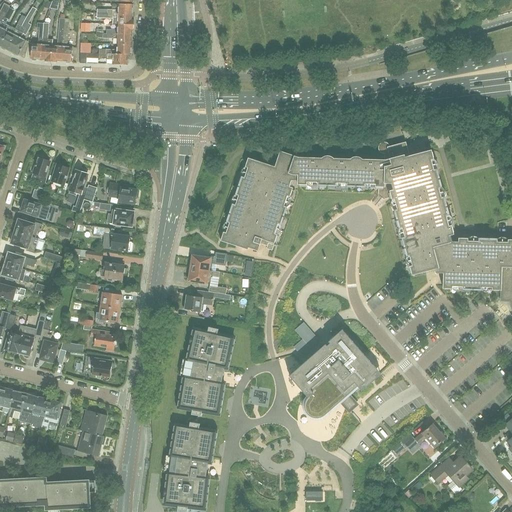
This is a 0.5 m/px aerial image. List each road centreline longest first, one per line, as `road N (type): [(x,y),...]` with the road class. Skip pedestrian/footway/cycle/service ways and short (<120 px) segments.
road 1 (secondary): [(511,59),(322,94),(178,99)]
road 2 (secondary): [(178,120),(297,113),(511,82)]
road 3 (secondary): [(136,403),(178,120)]
road 4 (residential): [(143,0),(142,61),(128,77),(0,61)]
road 5 (secondary): [(27,93),(88,111),(178,120)]
road 6 (secondary): [(178,99),(27,93)]
road 7 (residential): [(0,369),(136,403)]
road 8 (residential): [(511,485),(423,384)]
road 9 (residential): [(357,306),(320,325),(303,311),(302,299),(315,286),(353,293)]
road 10 (residential): [(276,367),(273,308),(304,250)]
